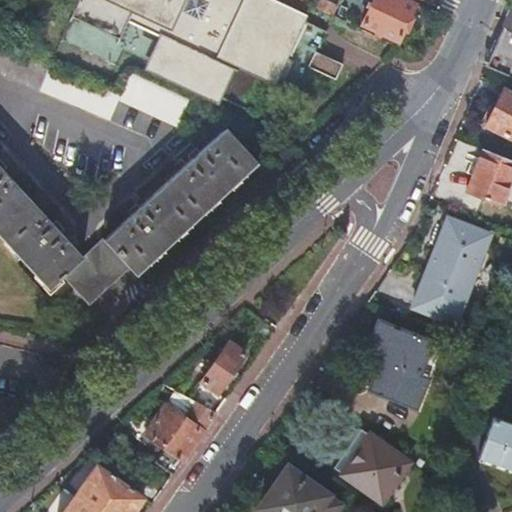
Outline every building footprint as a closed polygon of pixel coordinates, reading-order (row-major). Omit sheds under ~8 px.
[(253,0),(74,0),(78,1),(70,19),(118,42),(127,23),(164,40),(151,68),(254,116),(272,79),(298,91),(308,70),(336,82),(343,66),(317,55),(327,34),(253,0)] [(373,31),(370,36),(393,47),(395,42),(396,42),(415,5),(403,0),(372,0),(360,25),(373,31)] [(511,2),(486,66),(511,77),(511,2)] [(0,45),(0,75),(110,122),(119,103),(177,129),(189,101),(129,74),(119,96),(0,45)] [(511,139),(511,91),(504,88),(485,125),(511,139)] [(131,218),(104,242),(103,243),(123,266),(126,264),(130,268),(135,274),(256,161),(226,130),(200,154),(198,151),(189,160),(191,162),(140,209),(138,207),(129,215),(131,218)] [(502,203),(511,176),(511,158),(483,148),(467,189),(502,203)] [(189,160),(198,151),(196,150),(187,158),(189,160)] [(0,162),(0,165),(6,173),(8,170),(0,162)] [(0,235),(50,289),(62,278),(66,274),(68,275),(84,261),(82,259),(60,235),(62,233),(53,224),(51,225),(4,174),(6,173),(0,165),(0,235)] [(127,213),(129,215),(138,207),(136,205),(127,213)] [(411,307),(437,317),(452,323),(487,235),(447,219),(411,307)] [(53,224),(62,233),(64,231),(56,221),(53,224)] [(123,266),(103,243),(104,242),(103,240),(82,259),(84,261),(68,275),(66,274),(62,278),(88,307),(130,268),(126,264),(123,266)] [(406,318),(432,329),(437,317),(411,307),(406,318)] [(375,371),(368,389),(406,404),(409,395),(430,343),(378,322),(366,350),(381,356),(375,371)] [(190,397),(198,401),(217,411),(226,397),(219,392),(246,353),(230,340),(190,397)] [(217,411),(198,401),(186,418),(165,404),(145,433),(166,448),(155,462),(172,474),(217,411)] [(511,424),(490,417),(477,456),(509,468),(511,465),(511,424)] [(380,502),(407,463),(360,430),(333,467),(380,502)] [(151,505),(168,480),(120,467),(114,478),(98,465),(64,511),(133,511),(143,499),(151,505)] [(286,468),(259,507),(265,511),(333,511),(339,504),(286,468)]
